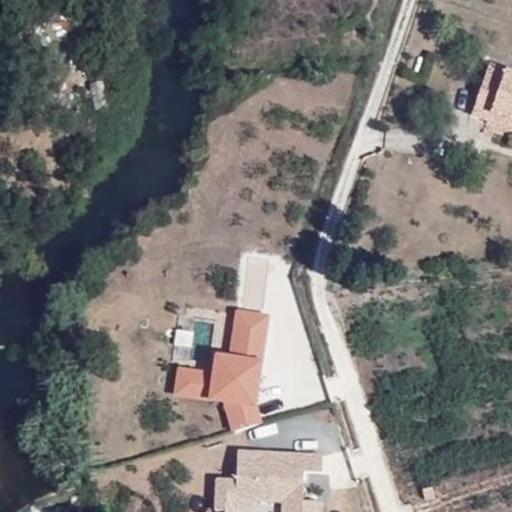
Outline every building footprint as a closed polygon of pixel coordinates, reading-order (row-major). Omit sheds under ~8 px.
[(511,121),(511,70),(490,63),(472,115),(487,121),(489,113),(511,121)] [(487,121),(511,129),(511,121),(489,113),(487,121)] [(179,371),(175,405),(234,413),(231,431),(258,434),(273,317),(234,312),(225,377),(179,371)] [(218,483),(216,511),(237,511),(238,503),(244,503),(284,504),(284,511),(323,511),(323,503),(304,503),(304,497),(299,496),(299,484),(288,483),(288,473),(305,474),(323,474),(324,457),(238,454),(238,483),(218,483)] [(299,496),(304,497),(305,474),(288,473),(288,483),(299,484),(299,496)]
